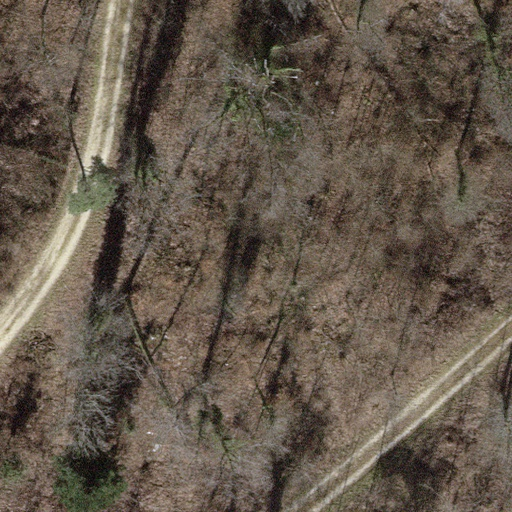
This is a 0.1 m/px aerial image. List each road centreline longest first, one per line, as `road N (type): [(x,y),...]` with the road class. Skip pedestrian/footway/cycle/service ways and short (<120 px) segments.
road 1 (track): [(0,343),(59,253),(85,191),(131,0)]
road 2 (track): [(511,333),(301,511)]
